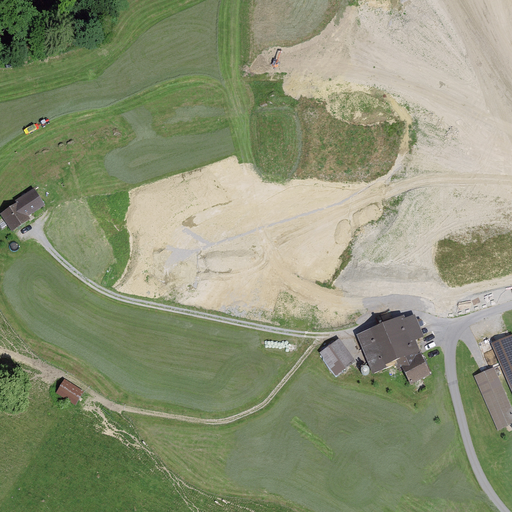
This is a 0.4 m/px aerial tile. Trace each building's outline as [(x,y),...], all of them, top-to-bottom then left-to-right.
[(42,195),(5,219),(16,236),(53,213),(42,195)] [(423,319),(365,339),(377,374),(408,364),(416,386),(434,379),(422,345),(431,342),(423,319)] [(358,364),(343,342),(322,356),(337,378),(358,364)] [(479,378),(502,433),(511,428),(511,399),(499,370),(479,378)] [(68,381),(58,395),(76,408),(86,393),(68,381)]
